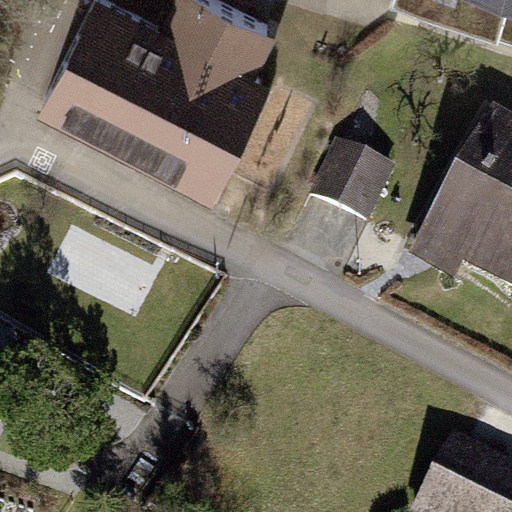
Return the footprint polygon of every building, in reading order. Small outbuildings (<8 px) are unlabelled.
[(183,0),(167,30),(108,0),(99,0),(49,98),(214,183),(267,80),(248,70),(271,27),(218,0),(183,0)] [(511,0),(394,0),(511,39),(511,0)] [(511,130),(495,121),(429,238),(511,284),(511,130)] [(394,169),(342,144),(317,196),(369,221),(394,169)] [(511,511),(511,473),(455,444),(420,511),(421,511),(511,511)]
